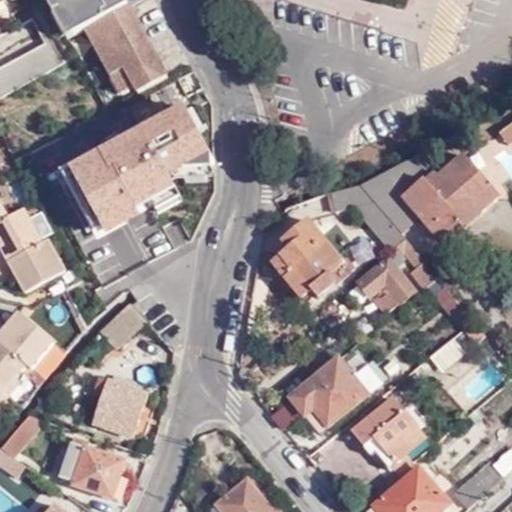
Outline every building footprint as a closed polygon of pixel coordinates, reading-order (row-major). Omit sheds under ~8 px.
[(0,0),(0,24),(5,33),(30,19),(56,5),(69,30),(44,43),(0,66),(0,98),(77,57),(68,40),(67,38),(87,28),(128,6),(125,0),(0,0)] [(30,19),(44,43),(69,30),(56,5),(30,19)] [(87,28),(88,30),(129,7),(128,6),(87,28)] [(88,30),(121,94),(135,87),(138,93),(162,80),(156,69),(160,67),(146,39),(142,41),(132,23),(136,21),(129,7),(88,30)] [(132,23),(142,41),(146,39),(136,21),(132,23)] [(156,69),(162,80),(166,78),(160,67),(156,69)] [(72,150),(106,228),(187,192),(182,181),(222,164),(193,98),(72,150)] [(507,146),(511,142),(511,124),(499,134),(507,146)] [(438,180),(422,163),(403,171),(368,184),(374,204),(396,228),(402,235),(420,218),(441,242),(460,225),(470,216),(464,210),(471,204),(482,214),(500,198),(464,157),(438,180)] [(374,204),(368,184),(330,194),(335,214),(361,207),(374,204)] [(11,246),(1,252),(0,251),(0,284),(15,277),(24,295),(64,274),(48,243),(41,246),(24,212),(8,220),(0,204),(0,245),(8,241),(11,246)] [(396,228),(374,204),(361,207),(386,237),(396,228)] [(465,230),(482,214),(471,204),(464,210),(470,216),(460,225),(465,230)] [(319,299),(355,268),(349,261),(343,266),(334,256),(350,243),(328,217),(313,229),(305,220),(286,237),(292,246),(271,264),(301,300),(312,291),(319,299)] [(405,240),(402,235),(396,228),(386,237),(381,242),(390,252),(405,240)] [(423,262),(405,240),(390,252),(387,254),(391,258),(395,263),(405,255),(415,268),(423,262)] [(0,245),(0,249),(1,252),(11,246),(8,241),(0,245)] [(395,263),(391,258),(358,285),(371,300),(377,295),(390,312),(417,290),(395,263)] [(437,278),(423,262),(415,268),(409,273),(423,290),(424,288),(434,281),(437,278)] [(451,300),(471,323),(473,322),(437,278),(434,281),(451,300)] [(424,288),(441,308),(451,300),(434,281),(424,288)] [(441,308),(461,331),(471,323),(451,300),(441,308)] [(130,306),(125,310),(102,329),(118,347),(146,323),(130,306)] [(0,394),(13,380),(24,367),(28,371),(51,345),(18,314),(4,329),(0,325),(0,394)] [(475,346),(484,339),(471,323),(461,331),(475,346)] [(455,336),(429,354),(441,372),(467,353),(455,336)] [(339,360),(292,400),(306,418),(314,412),(328,428),(367,396),(368,398),(381,387),(366,370),(355,379),(339,360)] [(95,394),(103,397),(108,380),(101,377),(95,394)] [(13,380),(0,394),(0,403),(17,384),(13,380)] [(108,380),(103,397),(93,423),(135,438),(150,396),(108,380)] [(392,468),(426,438),(393,400),(353,434),(366,448),(370,443),(392,468)] [(314,412),(306,418),(320,435),(328,428),(314,412)] [(42,421),(27,415),(18,426),(30,436),(42,421)] [(0,446),(0,447),(9,454),(14,456),(30,436),(18,426),(0,446)] [(73,487),(112,500),(119,478),(127,480),(133,463),(75,443),(62,479),(74,483),(73,487)] [(14,475),(23,463),(14,456),(9,454),(1,465),(14,475)] [(467,510),(502,478),(488,462),(452,494),(467,510)] [(441,511),(450,505),(414,463),(370,502),(373,506),(395,485),(399,489),(373,511),(441,511)] [(271,511),(248,483),(216,508),(219,511),(271,511)]
